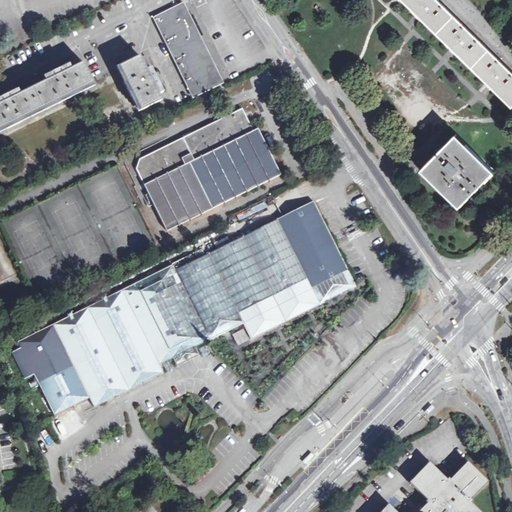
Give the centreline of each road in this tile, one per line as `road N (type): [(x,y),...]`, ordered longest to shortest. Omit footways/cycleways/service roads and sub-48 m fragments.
road 1 (residential): [(411,233),(249,0)]
road 2 (primary): [(452,322),(274,511)]
road 3 (primary): [(294,511),(460,339)]
road 4 (residential): [(0,82),(134,15)]
